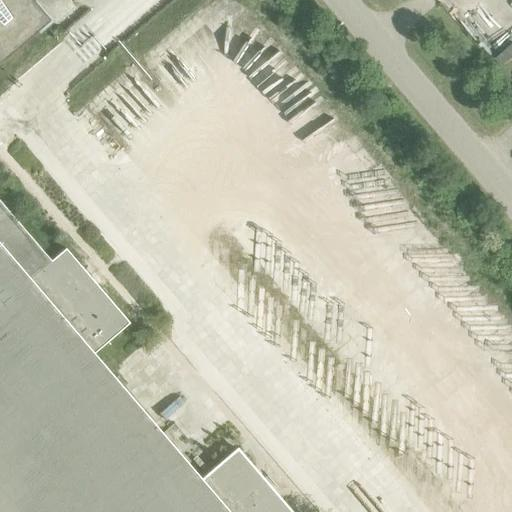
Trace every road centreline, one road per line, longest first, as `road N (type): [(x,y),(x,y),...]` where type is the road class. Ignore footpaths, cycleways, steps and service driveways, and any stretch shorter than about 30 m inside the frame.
road 1 (unclassified): [(12,101),(337,511)]
road 2 (unclassified): [(337,0),(511,204)]
road 3 (unclassified): [(12,101),(140,0)]
road 4 (unknown): [(93,202),(206,111)]
